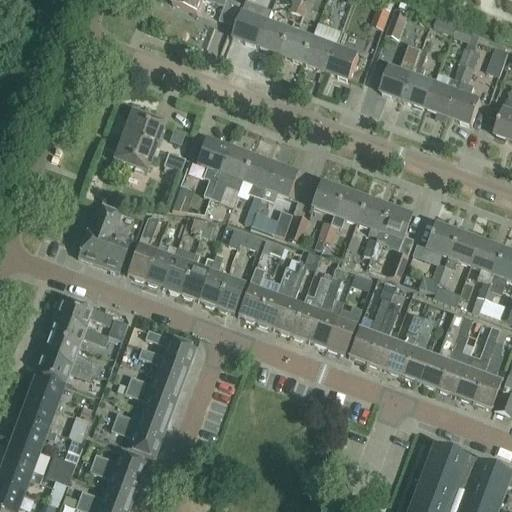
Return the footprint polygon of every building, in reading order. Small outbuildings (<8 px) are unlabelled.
[(175,0),(172,8),(197,17),(202,3),(224,11),(219,24),(232,29),(240,7),(220,0),(175,0)] [(295,0),(293,6),(300,9),(302,0),(295,0)] [(246,5),(233,41),(258,51),(268,24),(269,25),(272,15),(246,5)] [(293,6),(290,14),(303,19),(306,11),(299,9),(300,9),(293,6)] [(374,12),(368,31),(380,35),(386,16),(374,12)] [(386,40),(398,44),(408,18),(395,13),(386,40)] [(258,51),(280,59),(291,33),(269,25),(268,24),(258,51)] [(280,59),(304,68),(314,41),(291,33),(280,59)] [(304,68),(327,76),(336,49),(314,41),(304,68)] [(336,49),(327,76),(350,85),(359,58),(336,49)] [(414,52),(412,60),(424,65),(427,57),(414,52)] [(486,76),(499,82),(508,57),(495,52),(486,76)] [(379,96),(402,104),(415,70),(422,72),(424,65),(412,60),(409,67),(402,65),(399,75),(389,71),(379,96)] [(457,77),(470,81),(473,74),(460,69),(457,77)] [(402,104),(425,113),(434,88),(421,83),(425,73),(422,72),(415,70),(402,104)] [(425,113),(448,121),(457,96),(461,87),(467,89),(470,81),(457,77),(454,84),(451,83),(448,93),(434,88),(425,113)] [(457,96),(448,121),(471,130),(480,105),(470,101),(474,91),(468,88),(467,89),(461,87),(457,96)] [(492,137),(511,145),(511,106),(504,104),(492,137)] [(114,165),(146,177),(164,129),(132,116),(114,165)] [(228,151),(205,143),(195,170),(205,174),(202,182),(210,185),(204,200),(209,202),(215,187),(216,186),(218,179),(219,179),(228,151)] [(251,160),(228,151),(219,179),(241,187),(251,160)] [(163,171),(180,177),(185,164),(168,157),(163,171)] [(241,187),(251,191),(248,199),(254,201),(261,203),(264,196),(274,169),(251,160),(241,187)] [(254,201),(252,209),(264,214),(267,205),(273,207),(276,200),(287,204),(297,177),(274,169),(264,196),(261,203),(254,201)] [(309,213),(332,221),(342,194),(319,185),(309,213)] [(222,189),(216,186),(215,187),(209,202),(216,205),(222,189)] [(193,197),(179,192),(171,215),(186,217),(193,197)] [(365,202),(342,194),(332,221),(329,229),(336,232),(340,233),(343,225),(355,230),(365,202)] [(355,230),(377,238),(387,211),(365,202),(355,230)] [(89,231),(87,236),(107,244),(109,239),(111,239),(116,228),(120,229),(132,224),(97,211),(89,232),(89,231)] [(367,242),(365,251),(379,256),(382,249),(387,251),(390,242),(401,247),(411,220),(387,211),(377,238),(375,245),(367,242)] [(223,229),(237,232),(240,216),(226,214),(223,229)] [(272,238),(284,242),(292,220),(281,216),(272,238)] [(126,278),(144,285),(155,255),(148,252),(159,223),(151,222),(147,224),(138,248),(126,278)] [(288,244),(298,247),(306,225),(296,222),(288,244)] [(190,233),(202,238),(206,225),(194,223),(190,233)] [(109,239),(107,244),(128,251),(129,247),(134,249),(142,227),(132,224),(120,229),(116,228),(111,239),(109,239)] [(200,244),(211,248),(218,228),(206,225),(205,231),(200,244)] [(323,227),(320,235),(333,240),(336,232),(329,229),(323,227)] [(446,263),(457,237),(433,228),(423,255),(446,263)] [(239,248),(243,237),(233,233),(227,249),(237,253),(239,248)] [(333,240),(320,235),(317,243),(330,247),(333,240)] [(78,261),(98,269),(107,244),(87,236),(78,261)] [(243,237),(239,248),(257,255),(261,244),(243,237)] [(456,267),(469,272),(479,245),(457,237),(446,263),(443,271),(451,274),(453,275),(456,267)] [(107,244),(98,269),(118,276),(128,251),(107,244)] [(469,272),(492,280),(493,281),(502,254),(479,245),(469,272)] [(269,258),(278,261),(282,252),(272,248),(269,258)] [(144,285),(164,292),(177,253),(168,250),(165,258),(155,255),(144,285)] [(379,256),(365,251),(362,259),(376,265),(379,256)] [(164,292),(180,298),(191,268),(184,265),(187,257),(177,253),(164,292)] [(488,289),(496,292),(502,294),(505,285),(511,287),(511,257),(502,254),(493,281),(492,280),(489,288),(488,289)] [(208,274),(196,305),(215,311),(226,281),(216,277),(222,262),(214,259),(208,274)] [(387,282),(397,286),(405,264),(395,260),(387,282)] [(180,298),(196,305),(208,274),(191,268),(180,298)] [(273,333),(290,339),(301,309),(293,306),(306,271),(297,268),(294,275),(284,303),(273,333)] [(433,277),(448,282),(451,274),(443,271),(444,271),(437,268),(433,277)] [(275,300),(266,296),(255,326),(273,333),(284,303),(294,275),(286,271),(275,300)] [(237,319),(255,326),(266,296),(253,291),(255,288),(258,289),(264,275),(255,272),(237,319)] [(308,346),(325,353),(336,322),(328,319),(338,291),(343,276),(335,273),(332,281),(308,346)] [(445,291),(448,282),(433,277),(430,285),(445,291)] [(290,339),(308,346),(332,281),(324,278),(322,283),(320,282),(312,302),(305,299),(301,309),(290,339)] [(226,281),(215,311),(233,318),(245,288),(226,281)] [(353,281),(342,294),(354,304),(365,291),(353,281)] [(489,288),(482,285),(479,293),(493,299),(496,292),(488,289),(489,288)] [(493,299),(479,293),(476,302),(483,304),(479,316),(486,318),(493,299)] [(62,302),(55,321),(86,333),(90,323),(119,334),(122,326),(111,322),(93,315),(93,314),(62,302)] [(366,368),(377,339),(389,307),(381,304),(369,336),(358,332),(348,361),(366,368)] [(500,324),(511,328),(511,325),(511,305),(508,304),(500,324)] [(389,307),(377,339),(366,368),(383,374),(394,345),(388,343),(400,311),(389,307)] [(336,322),(325,353),(344,360),(355,329),(361,314),(351,311),(346,326),(336,322)] [(419,387),(437,394),(458,336),(457,336),(463,322),(453,318),(437,361),(429,358),(419,387)] [(401,381),(412,352),(423,323),(413,319),(402,348),(394,345),(383,374),(401,381)] [(55,321),(48,339),(80,351),(84,341),(102,348),(105,340),(86,333),(55,321)] [(477,328),(473,342),(483,346),(488,332),(477,328)] [(454,401),(472,407),(499,335),(491,332),(479,364),(469,360),(454,401)] [(164,351),(161,360),(160,361),(188,371),(195,352),(167,342),(148,335),(145,344),(164,351)] [(499,335),(472,407),(490,414),(501,385),(494,383),(502,361),(499,359),(506,338),(499,335)] [(437,394),(454,401),(469,360),(461,357),(467,340),(458,336),(437,394)] [(48,339),(41,358),(73,370),(91,377),(95,369),(76,361),(80,351),(48,339)] [(401,381),(419,387),(429,358),(412,352),(401,381)] [(157,369),(153,379),(181,389),(188,371),(160,361),(161,360),(141,353),(138,362),(157,369)] [(73,370),(41,358),(35,376),(34,377),(66,389),(70,378),(88,385),(91,377),(73,370)] [(130,381),(127,390),(174,407),(181,389),(153,379),(150,388),(130,381)] [(35,381),(26,403),(56,414),(64,392),(35,381)] [(143,406),(140,415),(167,426),(174,407),(127,390),(124,398),(143,406)] [(493,415),(510,421),(511,414),(511,401),(499,397),(493,415)] [(26,403),(18,424),(48,435),(56,414),(26,403)] [(117,418),(114,426),(161,444),(167,426),(140,415),(136,425),(117,418)] [(18,424),(11,445),(40,456),(48,435),(18,424)] [(78,446),(84,428),(71,425),(66,442),(78,446)] [(161,444),(114,426),(110,435),(130,442),(126,453),(154,463),(161,444)] [(11,445),(3,466),(32,477),(40,456),(11,445)] [(497,475),(432,450),(408,511),(498,511),(507,491),(510,492),(511,485),(511,477),(498,472),(497,475)] [(92,468),(138,485),(145,466),(118,456),(114,466),(96,459),(92,468)] [(3,466),(0,473),(0,489),(24,498),(32,477),(3,466)] [(108,483),(104,493),(132,503),(138,485),(92,468),(89,476),(108,483)] [(19,511),(24,498),(0,489),(0,511),(19,511)] [(82,495),(78,504),(98,511),(128,511),(132,503),(104,493),(100,502),(82,495)]
